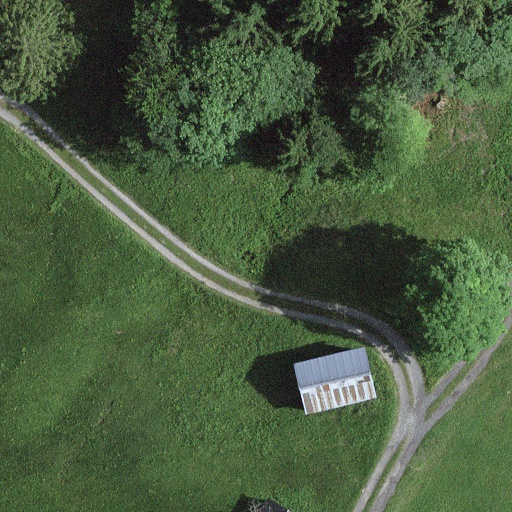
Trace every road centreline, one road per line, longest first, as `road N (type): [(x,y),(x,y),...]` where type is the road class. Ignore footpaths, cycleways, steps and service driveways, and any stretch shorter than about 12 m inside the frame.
road 1 (track): [(376,511),(410,440),(412,377),(368,329),(270,302),(189,262),(0,117)]
road 2 (track): [(412,377),(503,321),(511,304)]
